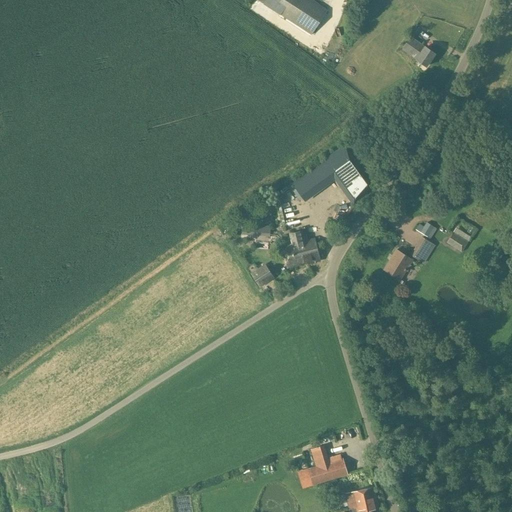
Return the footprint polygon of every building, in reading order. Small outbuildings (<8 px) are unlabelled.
[(256,0),(311,36),(327,11),(311,0),(256,0)] [(402,50),(416,60),(426,67),(435,54),(425,48),(411,37),(402,50)] [(346,139),(324,154),(354,196),(375,180),(346,139)] [(431,239),(437,229),(426,223),(420,233),(431,239)] [(248,226),(248,235),(269,235),(269,226),(248,226)] [(302,265),(320,261),(315,240),(307,242),(304,232),(291,235),(293,246),(284,249),(288,267),(302,264),(302,265)] [(462,253),(468,243),(453,233),(447,243),(462,253)] [(424,264),(435,246),(422,237),(410,255),(424,264)] [(400,280),(413,261),(396,250),(384,270),(400,280)] [(260,288),(274,278),(265,264),(250,274),(260,288)] [(310,450),(315,466),(307,469),(312,486),(348,475),(343,458),(329,462),(324,445),(310,450)] [(356,509),(355,509),(371,505),(369,499),(376,498),(374,488),(352,493),(354,501),(348,502),(350,510),(356,509)] [(356,511),(379,511),(376,498),(369,499),(371,505),(355,509),(356,509),(356,511)]
